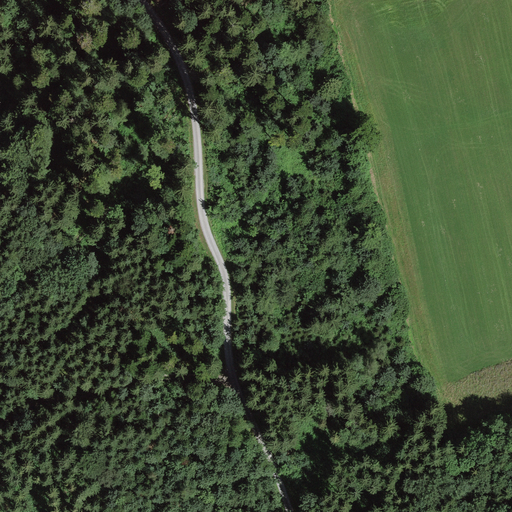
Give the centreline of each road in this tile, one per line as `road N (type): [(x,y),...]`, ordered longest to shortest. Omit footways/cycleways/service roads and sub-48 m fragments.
road 1 (track): [(139,0),(166,33),(188,85),(205,227),(228,285),(232,368),(290,511)]
road 2 (track): [(232,368),(122,375),(24,395),(0,377)]
